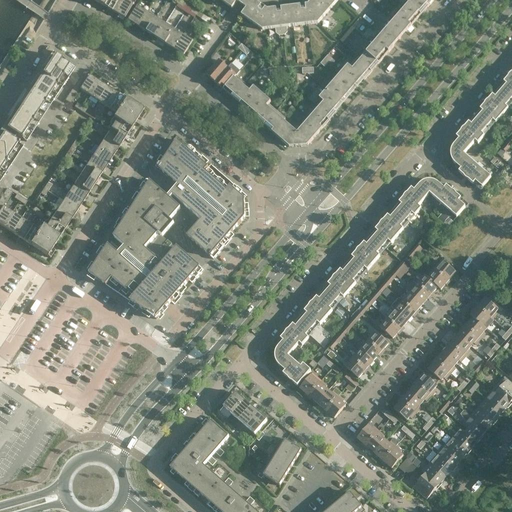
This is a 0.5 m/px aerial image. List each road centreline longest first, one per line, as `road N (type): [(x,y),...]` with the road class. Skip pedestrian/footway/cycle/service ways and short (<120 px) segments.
road 1 (tertiary): [(323,225),(511,7)]
road 2 (residential): [(331,437),(511,229)]
road 3 (residential): [(241,360),(422,153)]
road 4 (tertiary): [(492,0),(316,204)]
road 5 (residential): [(241,360),(153,466),(199,511)]
road 6 (residential): [(56,279),(165,110)]
road 7 (tertiary): [(192,374),(323,225)]
road 8 (tertiary): [(304,217),(177,362)]
road 9 (residential): [(259,194),(259,234),(174,332)]
road 10 (residential): [(311,160),(414,48)]
road 11 (residential): [(56,279),(177,362)]
road 12 (residential): [(187,77),(69,0)]
road 13 (residential): [(49,32),(165,110)]
road 14 (residential): [(422,153),(511,50)]
road 15 (residential): [(287,163),(187,77)]
road 16 (residential): [(165,110),(259,194)]
road 17 (tertiary): [(177,362),(100,459)]
road 18 (tertiary): [(114,467),(192,374)]
